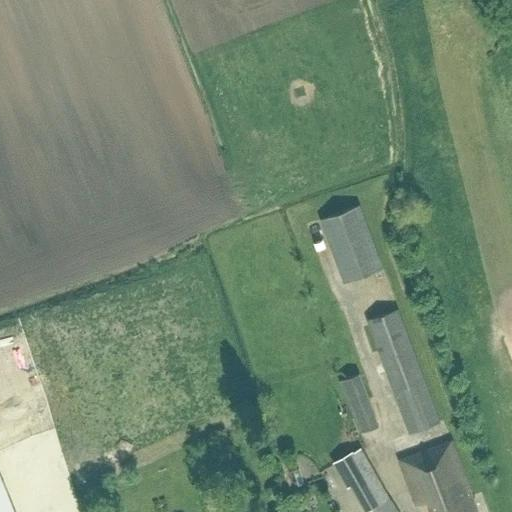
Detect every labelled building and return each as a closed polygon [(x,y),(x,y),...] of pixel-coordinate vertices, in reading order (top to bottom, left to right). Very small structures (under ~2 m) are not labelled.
[(321,218),(345,281),(382,267),(359,204),(321,218)] [(367,319),(409,432),(440,421),(397,308),(367,319)] [(359,373),(339,380),(359,432),(379,425),(359,373)] [(431,511),(477,511),(451,440),(400,459),(417,504),(428,500),(431,511)] [(361,448),(335,462),(348,486),(351,484),(374,471),(361,448)] [(241,474),(235,459),(222,464),(227,479),(241,474)] [(15,511),(0,472),(0,511),(15,511)]
